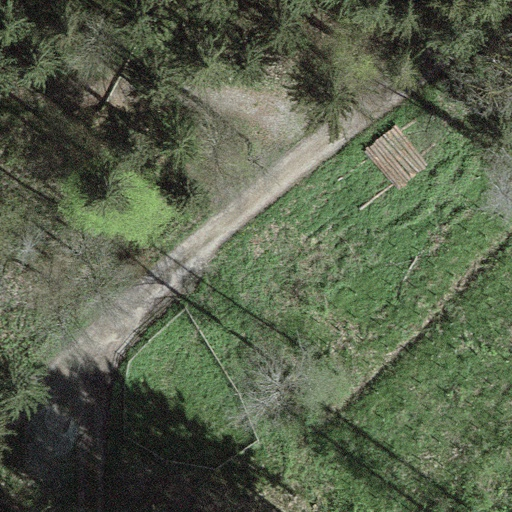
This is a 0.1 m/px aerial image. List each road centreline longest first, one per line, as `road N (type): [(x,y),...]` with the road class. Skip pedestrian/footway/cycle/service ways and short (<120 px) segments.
road 1 (track): [(0,422),(224,224),(510,0)]
road 2 (track): [(0,90),(368,114)]
road 3 (track): [(84,511),(69,358)]
